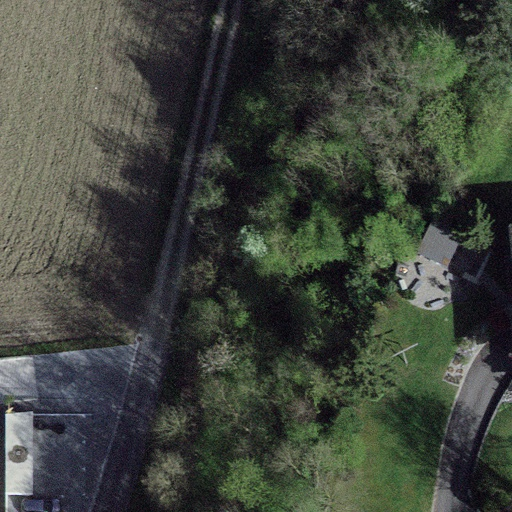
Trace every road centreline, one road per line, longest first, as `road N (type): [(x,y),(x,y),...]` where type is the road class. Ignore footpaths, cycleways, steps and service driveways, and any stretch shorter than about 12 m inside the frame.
road 1 (track): [(231,0),(156,329)]
road 2 (residential): [(156,329),(106,511)]
